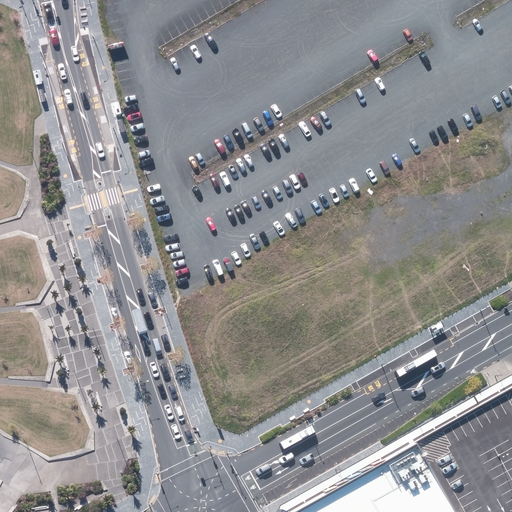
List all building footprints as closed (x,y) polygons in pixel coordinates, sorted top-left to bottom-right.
[(20,21),(7,25),(15,47),(27,43),(20,21)] [(46,275),(31,295),(44,305),(59,284),(46,275)] [(45,315),(35,318),(41,338),(52,334),(45,315)] [(511,511),(511,383),(414,438),(292,511),(291,511),(511,511)] [(87,402),(75,407),(83,426),(95,421),(87,402)]
